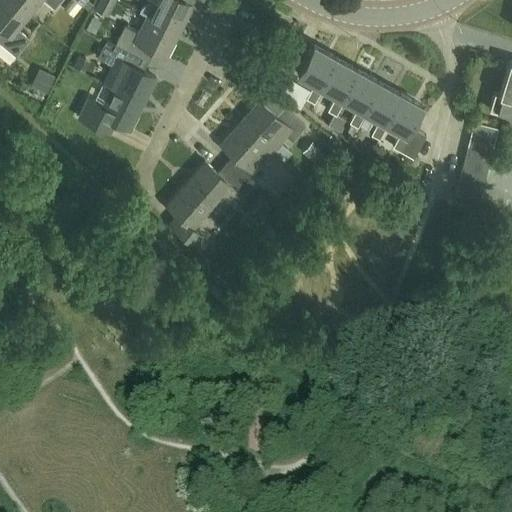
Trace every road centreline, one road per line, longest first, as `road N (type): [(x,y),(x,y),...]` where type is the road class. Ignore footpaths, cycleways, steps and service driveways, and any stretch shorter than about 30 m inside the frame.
road 1 (residential): [(131,198),(221,0)]
road 2 (residential): [(428,185),(453,68),(415,15)]
